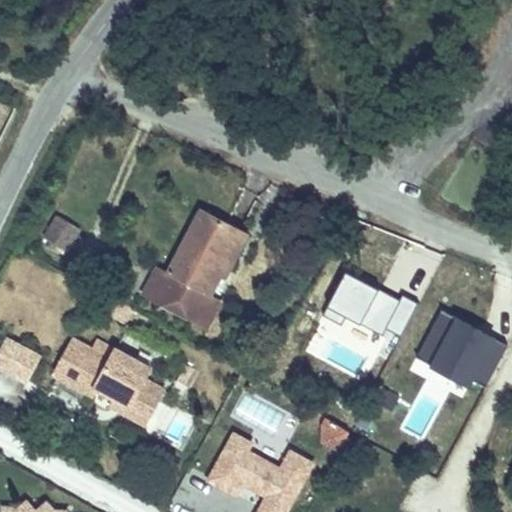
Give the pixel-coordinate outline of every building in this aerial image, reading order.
[(192,208),(161,273),(205,294),(216,271),(206,266),(228,224),(192,208)] [(70,250),(83,225),(55,211),(42,237),(70,250)] [(389,357),(418,301),(347,266),(324,312),(347,324),(342,334),(389,357)] [(114,292),(96,282),(83,306),(101,317),(114,292)] [(118,306),(110,301),(101,317),(110,322),(118,306)] [(440,304),(417,355),(474,380),(496,328),(440,304)] [(3,333),(0,342),(0,366),(32,377),(42,345),(3,333)] [(57,337),(38,372),(78,394),(80,387),(95,395),(113,405),(110,411),(127,420),(146,387),(129,375),(135,367),(99,347),(93,356),(57,337)] [(113,405),(95,395),(92,402),(110,411),(113,405)] [(338,451),(350,427),(328,416),(316,440),(338,451)] [(254,511),(287,511),(316,458),(289,444),(282,457),(230,430),(205,478),(236,494),(242,482),(264,493),(254,511)] [(0,511),(52,511),(54,507),(38,505),(31,498),(24,505),(15,496),(6,504),(0,504),(0,511)]
